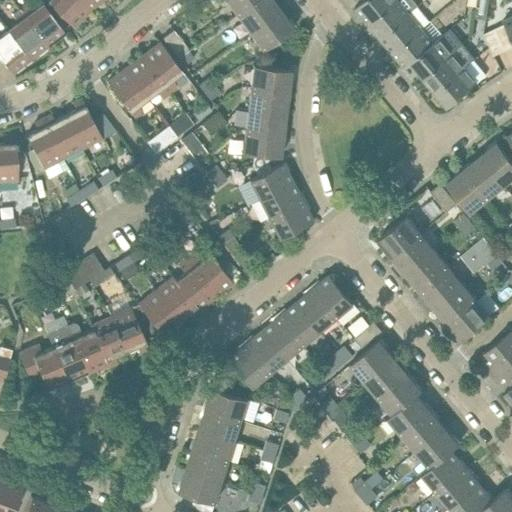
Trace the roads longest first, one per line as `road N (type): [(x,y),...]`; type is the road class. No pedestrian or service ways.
road 1 (residential): [(511,449),(334,231)]
road 2 (residential): [(334,25),(319,41),(304,104),(309,171),(334,231)]
road 3 (residential): [(334,231),(230,316),(182,381)]
road 4 (residential): [(0,105),(63,76),(162,0)]
road 5 (residential): [(29,452),(45,414),(151,373),(182,381)]
road 6 (residential): [(435,147),(334,25)]
road 7 (residential): [(435,147),(334,231)]
road 8 (residential): [(182,381),(142,501)]
road 9 (residential): [(29,452),(142,501)]
